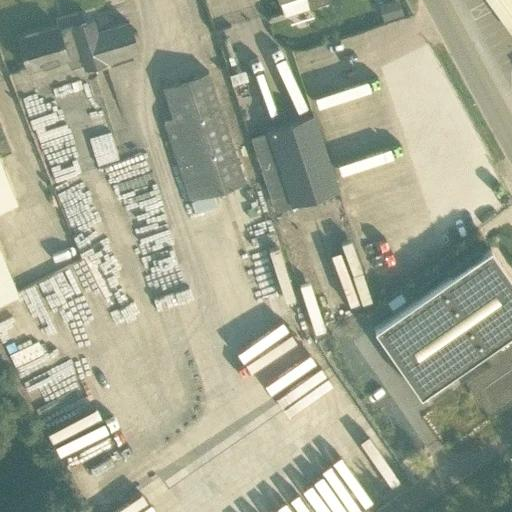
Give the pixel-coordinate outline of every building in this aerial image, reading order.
[(399,0),(395,0),(379,6),(383,20),(403,14),(399,0)] [(511,0),(501,0),(511,14),(511,0)] [(97,33),(93,20),(73,27),(74,30),(61,34),(58,26),(18,38),(27,69),(69,56),(72,66),(86,61),(87,66),(138,49),(129,23),(97,33)] [(190,200),(245,182),(209,73),(164,87),(173,118),(164,121),(190,200)] [(290,206),(339,190),(314,115),(265,132),(290,206)] [(0,296),(18,290),(0,244),(0,204),(17,198),(0,155),(0,154),(11,150),(3,131),(4,131),(0,120),(0,296)] [(385,248),(365,262),(378,282),(398,269),(385,248)] [(511,278),(490,248),(374,328),(420,395),(486,349),(496,363),(471,381),(489,406),(511,390),(511,278)] [(69,376),(30,395),(89,502),(130,487),(69,376)] [(373,427),(339,450),(371,496),(404,473),(373,427)] [(339,511),(317,474),(256,510),(257,511),(339,511)]
